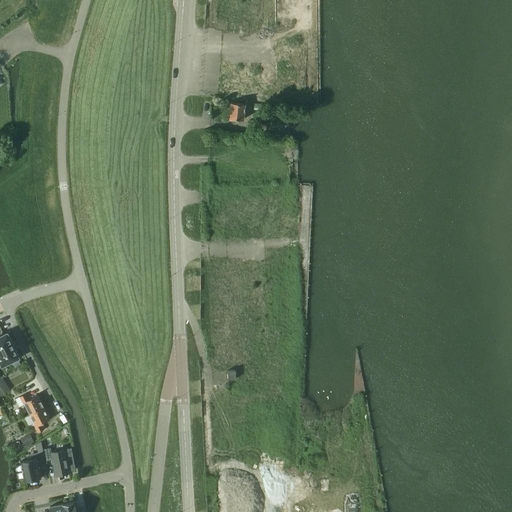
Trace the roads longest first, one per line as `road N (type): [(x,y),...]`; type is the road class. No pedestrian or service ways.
road 1 (secondary): [(180,359),(173,203),(184,0)]
road 2 (unclassified): [(82,280),(61,133),(67,68),(87,0)]
road 3 (unclassified): [(129,473),(82,280)]
road 4 (unclassified): [(154,511),(165,398),(180,359)]
road 5 (secondary): [(187,511),(180,359)]
road 6 (residential): [(129,473),(44,489),(20,497),(10,511)]
road 7 (residential): [(5,304),(61,416)]
